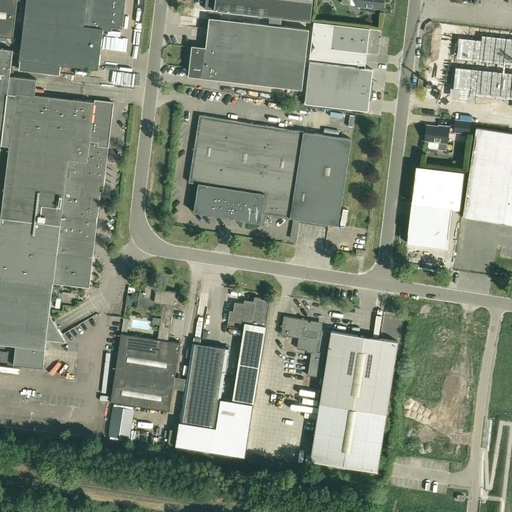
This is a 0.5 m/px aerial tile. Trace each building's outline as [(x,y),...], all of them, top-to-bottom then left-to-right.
[(0,0),(0,35),(13,37),(17,0),(0,0)] [(103,26),(112,27),(122,28),(125,7),(122,7),(122,0),(26,0),(20,60),(97,69),(103,26)] [(214,10),(272,17),(273,0),(205,0),(205,9),(214,10)] [(273,0),(272,17),(311,21),(313,0),(273,0)] [(357,7),(365,8),(382,10),(383,0),(350,0),(350,4),(351,6),(357,6),(357,7)] [(310,30),(209,18),(206,47),(192,46),(188,76),(303,90),(310,30)] [(358,64),(358,66),(365,67),(367,53),(377,55),(380,30),(315,22),(310,59),(358,64)] [(450,87),(449,98),(457,99),(458,89),(476,91),(475,96),(478,96),(511,99),(511,38),(481,35),(481,38),(476,37),(475,40),(458,38),(458,45),(457,45),(457,46),(457,52),(456,52),(456,53),(457,53),(456,59),(455,59),(455,60),(456,60),(455,66),(455,67),(454,74),(454,73),(454,74),(454,81),(453,81),(454,81),(453,87),(450,87)] [(43,368),(47,340),(66,342),(50,315),(53,283),(72,285),(72,284),(72,281),(76,281),(76,285),(89,287),(103,168),(106,168),(113,102),(95,100),(95,103),(35,96),(37,79),(10,76),(12,51),(0,49),(0,146),(10,148),(0,230),(0,344),(14,347),(12,365),(43,368)] [(310,62),(305,104),(364,111),(368,111),(373,70),(369,69),(365,69),(365,67),(358,66),(358,68),(310,62)] [(276,127),(231,120),(199,115),(188,182),(198,184),(220,187),(223,173),(267,180),(276,127)] [(438,126),(433,126),(427,125),(425,141),(428,141),(427,146),(429,148),(436,149),(438,148),(439,142),(447,143),(449,133),(454,134),(454,132),(470,134),(471,121),(455,120),(455,126),(451,125),(449,127),(448,128),(442,127),(442,126),(440,126),(438,126)] [(306,206),(318,134),(276,127),(267,180),(290,184),(287,203),(306,206)] [(463,214),(463,218),(511,225),(511,133),(476,128),(463,214)] [(351,139),(318,134),(306,206),(318,208),(316,222),(338,225),(351,139)] [(410,214),(407,243),(447,248),(452,209),(460,210),(465,171),(416,166),(412,202),(410,214)] [(193,212),(216,216),(260,223),(262,213),(267,180),(223,173),(220,187),(198,184),(193,212)] [(267,180),(262,213),(316,222),(318,208),(306,206),(287,203),(290,184),(267,180)] [(163,302),(162,305),(173,306),(181,308),(184,292),(175,291),(162,288),(162,287),(145,284),(143,297),(154,298),(153,301),(163,302)] [(230,310),(228,320),(235,321),(245,323),(245,322),(266,326),(270,300),(261,298),(260,302),(245,300),(244,303),(235,302),(234,311),(230,310)] [(169,411),(180,342),(168,340),(173,306),(162,305),(160,318),(159,325),(157,338),(120,333),(109,401),(169,411)] [(308,323),(308,322),(308,321),(284,317),(281,337),(300,339),(298,350),(312,352),(308,375),(323,377),(326,354),(328,355),(331,333),(315,330),(316,324),(308,323)] [(245,323),(232,401),(233,401),(254,404),(266,326),(245,322),(245,323)] [(398,342),(332,332),(331,333),(328,355),(310,462),(377,473),(387,414),(398,342)] [(179,421),(193,423),(216,427),(228,348),(192,342),(179,421)] [(134,429),(132,440),(146,442),(148,431),(134,429)]
